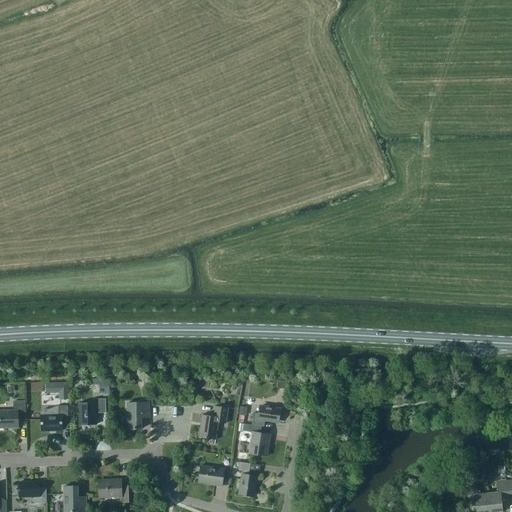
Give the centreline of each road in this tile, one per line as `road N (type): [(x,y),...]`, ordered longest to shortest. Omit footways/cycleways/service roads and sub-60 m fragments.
road 1 (primary): [(0,334),(247,331),(511,343)]
road 2 (residential): [(0,459),(153,454),(174,495),(224,511)]
